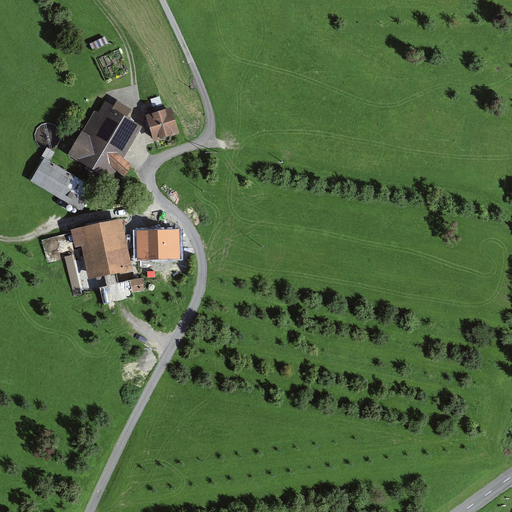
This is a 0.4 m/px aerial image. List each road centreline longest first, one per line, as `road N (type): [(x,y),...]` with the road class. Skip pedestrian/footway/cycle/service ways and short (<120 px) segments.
road 1 (track): [(162,0),(204,92),(211,129),(204,141),(154,161),(149,183),(196,238),(203,277),(90,511)]
road 2 (track): [(96,0),(131,58),(150,166)]
road 3 (track): [(0,239),(22,242),(54,224),(166,202)]
